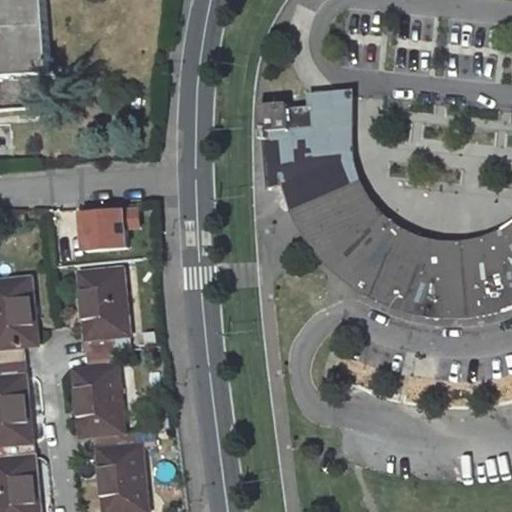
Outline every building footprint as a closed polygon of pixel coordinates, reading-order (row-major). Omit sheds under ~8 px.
[(0,0),(0,111),(50,107),(48,75),(52,75),(45,0),(0,0)] [(283,186),(288,194),(292,202),(309,225),(320,239),(333,252),(354,271),(377,288),(433,308),(462,306),(490,300),(509,295),(511,293),(511,226),(509,228),(488,237),(472,242),(461,244),(444,244),(433,242),(422,240),(406,233),(393,223),(381,212),(372,203),(364,194),(359,184),(355,174),(344,105),(342,94),(315,96),(316,110),(294,112),(293,106),(267,108),(262,108),(265,145),(275,144),(283,186)] [(86,214),(89,256),(146,253),(144,210),(86,214)] [(78,268),(84,333),(88,334),(90,349),(115,348),(113,331),(127,328),(120,264),(78,268)] [(33,342),(25,273),(0,275),(0,357),(23,355),(22,342),(33,342)] [(125,427),(115,348),(90,349),(91,364),(77,365),(84,428),(97,427),(97,430),(125,427)] [(0,440),(3,440),(6,440),(7,440),(32,437),(24,370),(23,355),(0,357),(0,440)] [(98,446),(107,510),(150,504),(140,426),(125,427),(97,430),(98,446)] [(39,511),(32,437),(7,440),(6,440),(7,452),(0,453),(0,511),(39,511)]
